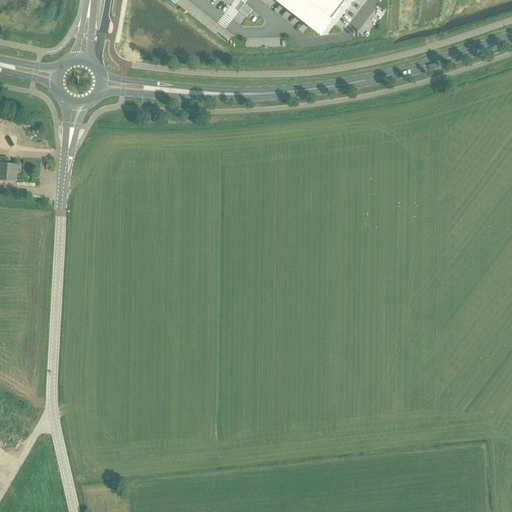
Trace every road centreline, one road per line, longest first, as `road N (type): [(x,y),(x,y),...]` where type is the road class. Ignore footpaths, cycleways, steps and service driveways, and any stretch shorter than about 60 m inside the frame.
road 1 (tertiary): [(77,511),(52,357),(68,152)]
road 2 (secondary): [(293,92),(398,74),(511,38)]
road 3 (secondary): [(101,91),(190,98),(293,92)]
road 4 (secondary): [(293,92),(102,77)]
